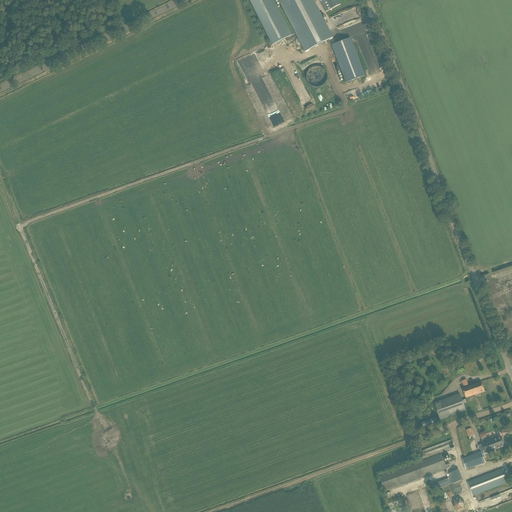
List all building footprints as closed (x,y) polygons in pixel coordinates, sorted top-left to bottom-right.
[(291,38),(272,0),(249,0),(273,47),(291,38)] [(279,0),(297,35),(305,51),(316,46),(331,38),(311,0),(279,0)] [(323,0),(322,0),(324,4),(322,5),(325,13),(328,11),(340,5),(337,0),(323,0)] [(365,76),(350,39),(332,46),(346,83),(365,76)] [(314,88),(317,89),(321,88),(324,87),(326,84),(327,81),(327,77),(326,74),(325,71),(322,69),(319,68),(316,68),(313,69),(310,71),(308,74),(307,77),(307,81),(308,84),(311,87),(314,88)] [(327,104),(328,109),(339,106),(337,100),(327,104)] [(477,384),(462,389),(466,398),(485,391),(481,383),(477,384)] [(434,404),(440,420),(466,411),(460,395),(434,404)] [(417,433),(439,424),(437,418),(414,426),(417,433)] [(472,428),(466,430),(468,437),(474,435),(472,428)] [(505,446),(501,438),(497,439),(478,446),(480,451),(484,450),(485,453),(500,448),(505,446)] [(422,460),(455,448),(452,440),(420,452),(422,460)] [(466,471),(486,463),(482,452),(462,459),(466,471)] [(384,492),(427,477),(451,468),(448,460),(444,462),(441,454),(379,477),(384,492)] [(503,469),(500,470),(499,468),(496,469),(497,471),(467,483),(472,497),(508,483),(503,469)] [(438,489),(463,481),(459,470),(447,474),(449,479),(436,483),(438,489)] [(464,500),(455,500),(455,509),(465,509),(464,500)]
